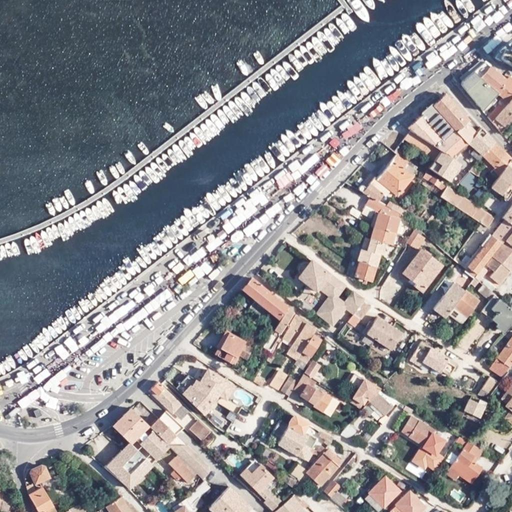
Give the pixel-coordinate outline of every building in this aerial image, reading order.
[(511,41),(508,49),(504,47),(499,57),(511,63),(511,41)] [(461,84),(481,108),(488,100),(491,95),(495,91),(506,78),(485,61),(461,81),(461,84)] [(495,91),(508,101),(511,96),(511,77),(508,75),(506,78),(495,91)] [(468,118),(445,94),(424,107),(405,126),(410,130),(441,149),(454,159),(460,152),(468,142),(475,133),(465,121),(468,118)] [(497,107),(500,103),(491,95),(488,100),(497,107)] [(491,121),(500,132),(511,117),(511,96),(508,101),(504,107),(491,121)] [(488,117),(491,121),(504,107),(500,103),(497,107),(488,117)] [(481,127),(475,133),(468,142),(472,146),(469,151),(478,159),(494,140),(481,127)] [(424,154),(433,161),(434,159),(437,155),(439,152),(441,149),(410,130),(404,137),(426,151),(424,154)] [(500,146),(494,140),(478,159),(484,166),(500,146)] [(494,166),(505,152),(500,146),(484,166),(487,168),(491,163),(494,166)] [(396,148),(393,151),(396,153),(394,155),(398,159),(400,156),(402,153),(396,148)] [(454,159),(441,149),(439,152),(452,161),(453,160),(454,159)] [(460,152),(454,159),(453,160),(459,164),(465,157),(460,152)] [(500,172),(511,158),(505,152),(494,166),(500,172)] [(394,155),(391,159),(402,168),(407,163),(400,156),(398,159),(394,155)] [(437,155),(434,159),(453,171),(455,167),(437,155)] [(508,197),(511,192),(511,190),(506,186),(511,178),(511,158),(500,172),(497,177),(491,185),(508,197)] [(358,190),(370,197),(376,200),(382,194),(384,196),(389,190),(396,195),(412,176),(402,168),(391,159),(375,178),(374,177),(365,187),(362,185),(359,185),(358,186),(358,190)] [(423,175),(443,190),(446,185),(428,173),(431,169),(449,181),(454,172),(453,171),(434,159),(433,161),(423,175)] [(469,169),(476,174),(477,175),(480,170),(481,170),(473,164),(469,169)] [(490,172),(497,177),(500,172),(494,166),(490,172)] [(472,177),(476,174),(469,169),(466,172),(472,177)] [(480,170),(477,175),(484,179),(487,176),(480,170)] [(449,181),(450,181),(453,183),(459,175),(454,172),(449,181)] [(479,222),(487,227),(493,217),(446,185),(443,190),(440,196),(479,222)] [(378,213),(373,227),(387,231),(395,234),(401,215),(398,213),(385,206),(376,200),(370,197),(365,206),(378,213)] [(385,206),(398,213),(400,209),(387,202),(385,206)] [(511,224),(511,204),(502,217),(504,219),(511,224)] [(401,215),(395,234),(398,235),(400,228),(402,228),(405,218),(401,215)] [(472,261),(468,266),(476,273),(500,242),(502,243),(511,229),(511,224),(504,219),(472,261)] [(479,222),(475,228),(481,232),(482,230),(484,231),(487,227),(479,222)] [(373,227),(370,239),(384,243),(391,245),(395,234),(387,231),(373,227)] [(409,238),(406,242),(416,248),(424,237),(414,230),(409,238)] [(499,262),(506,268),(511,260),(511,232),(493,257),(499,262)] [(370,239),(364,236),(360,248),(366,250),(370,239)] [(360,248),(357,259),(359,260),(377,266),(384,243),(370,239),(366,250),(360,248)] [(418,278),(415,282),(413,285),(421,292),(441,265),(420,248),(402,271),(410,277),(413,274),(418,278)] [(461,264),(466,269),(468,266),(472,261),(467,257),(461,264)] [(487,265),(493,269),(499,262),(493,257),(487,265)] [(311,259),(308,262),(299,275),(297,277),(316,292),(318,289),(320,286),(329,292),(339,280),(311,259)] [(377,266),(359,260),(354,275),(372,281),(377,266)] [(298,272),(299,275),(308,262),(306,262),(304,262),(301,263),(300,264),(298,266),(298,267),(298,272)] [(499,284),(509,270),(506,268),(499,262),(493,269),(488,276),(499,284)] [(475,278),(479,281),(487,270),(483,267),(475,278)] [(452,279),(465,289),(472,279),(459,270),(452,279)] [(410,277),(415,282),(418,278),(413,274),(410,277)] [(286,306),(251,277),(241,288),(255,299),(265,308),(277,318),(285,308),(286,306)] [(334,296),(336,297),(345,285),(339,280),(329,292),(320,286),(318,289),(328,297),(316,313),(319,315),(334,296)] [(433,307),(445,317),(448,313),(465,292),(453,282),(433,307)] [(478,290),(490,301),(495,294),(483,284),(478,290)] [(465,292),(448,313),(462,323),(480,301),(466,290),(465,292)] [(363,301),(364,299),(357,294),(353,291),(344,303),(336,297),(334,296),(319,315),(332,325),(338,317),(336,316),(339,312),(341,313),(346,308),(354,314),(363,301)] [(265,308),(255,299),(250,306),(260,315),(265,308)] [(492,319),(493,320),(504,330),(507,326),(511,321),(511,322),(511,311),(499,300),(491,310),(497,314),(492,319)] [(369,306),(363,301),(354,314),(360,319),(369,306)] [(293,312),(286,306),(285,308),(287,309),(275,329),(281,333),(293,312)] [(302,351),(315,330),(302,320),(295,314),(291,321),(292,322),(288,328),(284,335),(284,336),(293,342),(291,344),(287,351),(297,358),(298,357),(302,351)] [(348,323),(353,327),(358,321),(352,317),(348,323)] [(402,334),(377,317),(366,333),(391,349),(402,334)] [(347,322),(337,336),(350,345),(360,332),(353,327),(348,323),(347,322)] [(281,333),(275,329),(263,348),(269,352),(281,333)] [(316,337),(318,333),(315,330),(302,351),(310,356),(320,339),(316,337)] [(238,354),(245,344),(226,331),(213,353),(232,364),(238,354)] [(293,342),(284,336),(283,338),(291,344),(293,342)] [(511,336),(497,357),(503,362),(509,367),(511,363),(511,336)] [(254,348),(245,342),(245,344),(238,354),(247,359),(254,348)] [(424,368),(425,367),(427,364),(434,369),(444,375),(446,373),(455,378),(462,367),(425,345),(414,362),(424,368)] [(296,360),(297,358),(287,351),(286,353),(296,360)] [(306,363),(310,356),(302,351),(298,357),(306,363)] [(497,357),(489,368),(495,372),(500,366),(503,362),(497,357)] [(320,365),(312,360),(305,372),(312,377),(320,365)] [(503,362),(500,366),(507,371),(507,370),(508,369),(509,367),(503,362)] [(500,366),(495,372),(502,377),(507,371),(500,366)] [(182,393),(203,413),(215,401),(214,400),(218,393),(225,380),(207,368),(200,381),(196,379),(191,385),(190,384),(182,393)] [(500,379),(499,382),(504,385),(511,373),(511,372),(507,370),(507,371),(502,377),(500,379)] [(270,385),(278,390),(287,375),(280,371),(270,385)] [(371,399),(379,388),(354,372),(346,383),(357,390),(350,401),(360,407),(366,398),(370,401),(371,399)] [(302,373),(294,387),(302,392),(300,396),(314,405),(313,406),(322,411),(331,397),(323,392),(323,393),(311,386),(315,381),(302,373)] [(498,383),(488,376),(481,388),(490,394),(498,383)] [(257,377),(254,382),(262,386),(265,382),(257,377)] [(297,381),(290,377),(281,391),(288,395),(297,381)] [(149,390),(151,392),(181,420),(189,411),(159,381),(158,380),(149,390)] [(225,380),(218,393),(227,398),(234,385),(225,380)] [(481,388),(477,394),(487,398),(490,394),(481,388)] [(511,390),(509,388),(501,399),(506,404),(505,405),(511,409),(505,418),(511,422),(511,390)] [(370,401),(367,404),(382,417),(392,406),(385,400),(387,397),(379,390),(371,399),(370,401)] [(486,399),(479,396),(478,399),(470,395),(469,399),(468,398),(462,409),(457,406),(454,413),(461,417),(464,410),(478,416),(486,399)] [(385,400),(392,406),(396,400),(388,396),(387,397),(385,400)] [(339,401),(331,397),(322,411),(330,416),(339,401)] [(131,408),(112,425),(118,421),(133,410),(131,408)] [(118,421),(112,425),(124,437),(143,420),(133,410),(118,421)] [(183,427),(164,410),(160,415),(157,417),(168,428),(175,434),(178,431),(183,427)] [(302,433),(308,424),(294,416),(277,443),(303,459),(314,441),(302,433)] [(435,430),(410,416),(401,431),(425,445),(426,444),(432,447),(438,438),(432,434),(435,430)] [(157,417),(149,425),(150,426),(156,432),(160,436),(168,428),(157,417)] [(143,420),(124,437),(131,444),(137,439),(148,428),(150,426),(149,425),(143,420)] [(202,424),(199,420),(190,429),(196,435),(203,428),(201,425),(202,424)] [(201,440),(210,431),(202,424),(201,425),(203,428),(196,435),(201,440)] [(349,424),(340,434),(346,438),(351,437),(356,430),(349,424)] [(148,428),(137,439),(143,446),(146,442),(154,434),(148,428)] [(175,438),(175,434),(168,428),(160,436),(170,446),(176,452),(189,451),(188,445),(182,445),(182,437),(175,438)] [(329,445),(333,440),(322,433),(320,436),(325,440),(324,442),(329,445)] [(147,450),(156,459),(168,448),(154,434),(146,442),(151,446),(147,450)] [(483,449),(503,460),(509,451),(499,445),(489,440),(482,449),(483,449)] [(482,449),(468,441),(446,472),(456,479),(460,474),(472,483),(483,468),(472,460),(475,455),(479,457),(483,449),(482,449)] [(315,454),(318,457),(319,457),(325,449),(321,446),(315,454)] [(176,452),(203,479),(210,473),(209,464),(202,464),(202,457),(196,457),(195,451),(189,451),(176,452)] [(327,451),(324,454),(338,465),(340,463),(327,451)] [(338,465),(324,454),(307,474),(320,486),(338,465)] [(194,476),(176,456),(169,464),(174,469),(171,473),(178,480),(181,477),(187,483),(194,476)] [(245,480),(260,465),(255,460),(240,475),(245,480)] [(290,476),(299,481),(306,469),(297,464),(290,476)] [(29,468),(25,479),(32,476),(36,483),(49,477),(45,467),(41,465),(31,469),(29,468)] [(263,501),(273,510),(281,502),(263,485),(272,475),(260,465),(245,480),(265,499),(263,501)] [(289,479),(282,474),(279,479),(286,483),(287,482),(289,483),(290,481),(288,479),(289,479)] [(369,491),(370,493),(383,506),(383,507),(400,490),(385,475),(369,491)] [(266,486),(271,490),(279,482),(274,477),(266,486)] [(187,498),(195,510),(204,501),(200,496),(209,486),(204,481),(187,498)] [(341,505),(344,501),(346,498),(337,490),(340,486),(333,481),(325,491),(341,505)] [(30,484),(27,485),(33,511),(39,511),(57,511),(42,487),(37,489),(33,492),(30,484)] [(248,511),(252,508),(230,486),(213,505),(220,511),(248,511)] [(396,504),(403,511),(418,511),(425,506),(410,490),(396,503),(396,504)] [(383,506),(370,493),(365,498),(378,511),(383,506)] [(132,511),(122,496),(107,505),(110,511),(132,511)] [(306,511),(293,496),(275,511),(274,511),(306,511)] [(70,509),(64,511),(78,511),(84,510),(80,503),(70,509)] [(190,511),(193,510),(188,503),(183,506),(182,505),(176,509),(177,511),(176,511),(190,511)]
